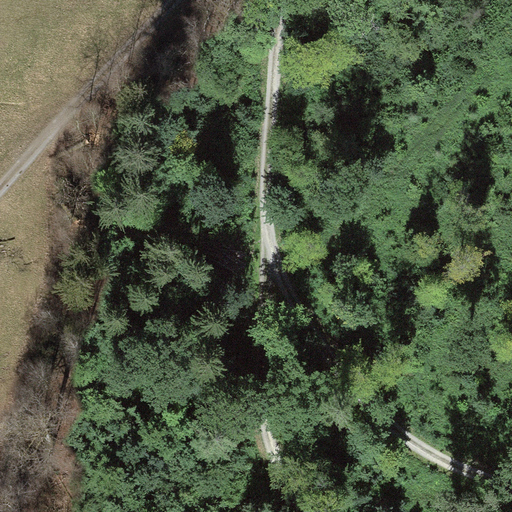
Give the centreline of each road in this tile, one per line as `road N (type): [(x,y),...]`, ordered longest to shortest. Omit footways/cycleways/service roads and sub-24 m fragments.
road 1 (track): [(270,0),(262,116),(266,281),(355,397),(429,457),(511,484)]
road 2 (track): [(0,189),(179,0)]
road 3 (track): [(266,281),(271,429),(307,511)]
